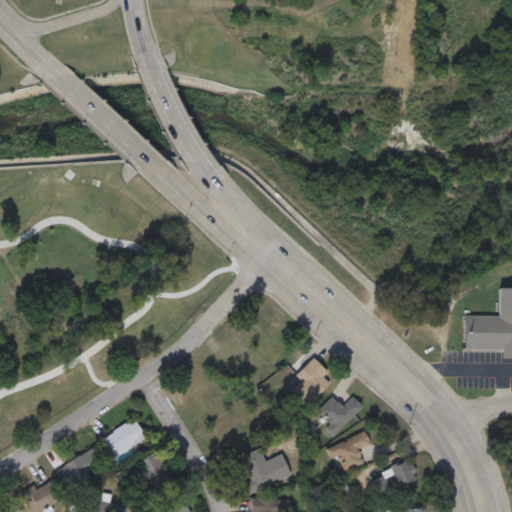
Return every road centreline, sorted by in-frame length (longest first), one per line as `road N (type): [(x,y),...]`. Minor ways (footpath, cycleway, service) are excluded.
road 1 (residential): [(264,255),(181,347),(0,473)]
road 2 (secondary): [(264,255),(449,430),(479,511)]
road 3 (secondary): [(48,67),(169,181)]
road 4 (residential): [(220,511),(143,373)]
road 5 (secondary): [(199,163),(143,52)]
road 6 (secondary): [(0,15),(48,27),(114,0)]
road 7 (secondary): [(169,181),(264,255)]
